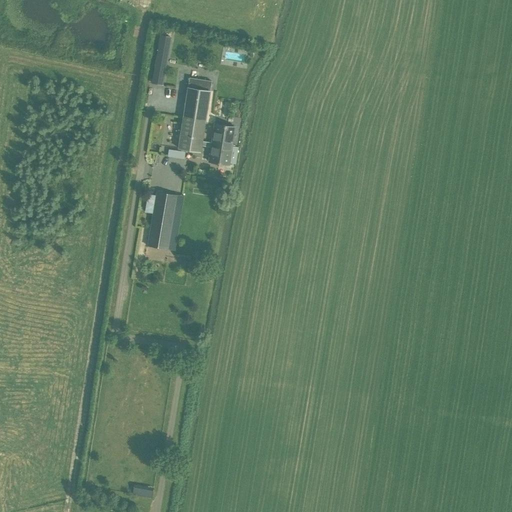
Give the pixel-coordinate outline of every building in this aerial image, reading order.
[(160,33),(153,82),(165,83),(172,35),(160,33)] [(200,151),(210,91),(188,88),(186,100),(179,148),(200,151)] [(228,163),(231,152),(235,127),(215,123),(210,152),(209,161),(228,163)] [(168,249),(177,195),(156,192),(148,246),(168,249)] [(189,262),(181,261),(180,270),(187,271),(189,262)] [(153,497),(154,488),(134,486),(133,494),(153,497)]
